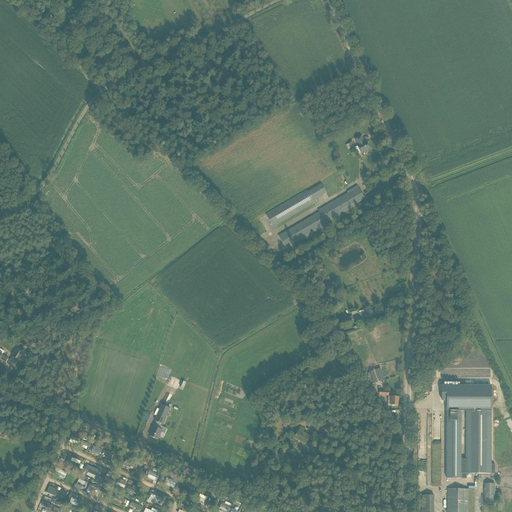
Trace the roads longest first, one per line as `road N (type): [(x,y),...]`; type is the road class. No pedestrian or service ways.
road 1 (unclassified): [(406,511),(418,205),(327,0)]
road 2 (unclassified): [(0,212),(43,187),(92,103),(111,87),(280,0)]
road 3 (unclassified): [(289,511),(0,373)]
road 4 (track): [(107,91),(16,0)]
